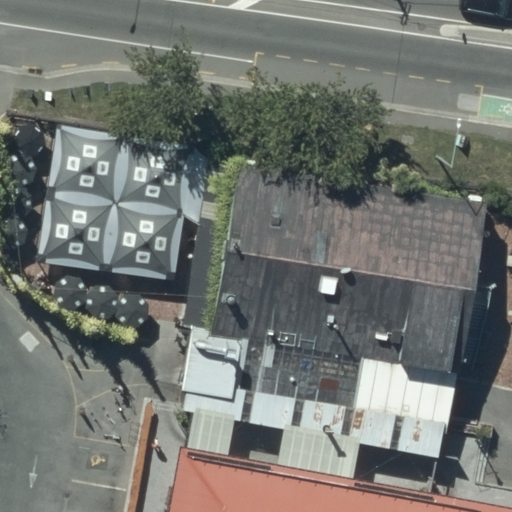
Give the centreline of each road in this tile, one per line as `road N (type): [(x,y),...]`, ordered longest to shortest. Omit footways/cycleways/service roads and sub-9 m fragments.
road 1 (primary): [(370,18),(511,42)]
road 2 (primary): [(237,0),(370,18)]
